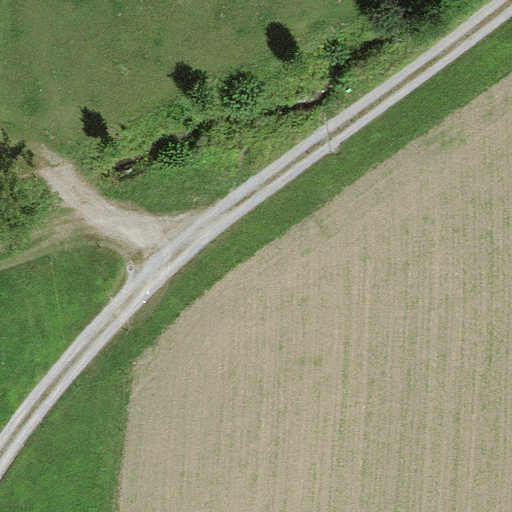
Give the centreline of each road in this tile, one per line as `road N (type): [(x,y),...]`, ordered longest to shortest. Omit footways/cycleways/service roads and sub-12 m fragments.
road 1 (track): [(0,455),(174,254),(504,0)]
road 2 (track): [(174,254),(0,130)]
